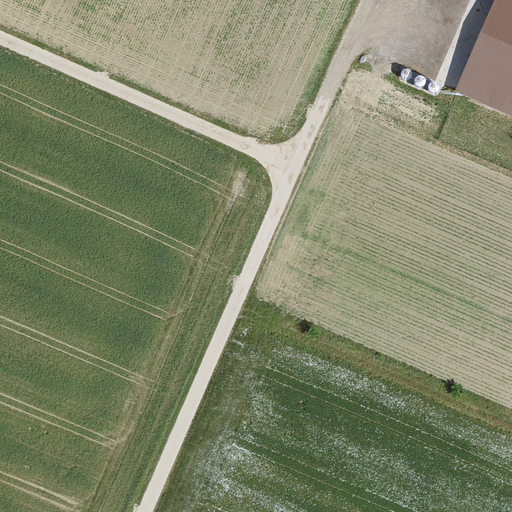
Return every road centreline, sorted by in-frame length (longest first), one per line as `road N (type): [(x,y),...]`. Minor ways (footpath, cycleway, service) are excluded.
road 1 (track): [(145,511),(291,167),(0,36)]
road 2 (track): [(291,167),(366,0)]
